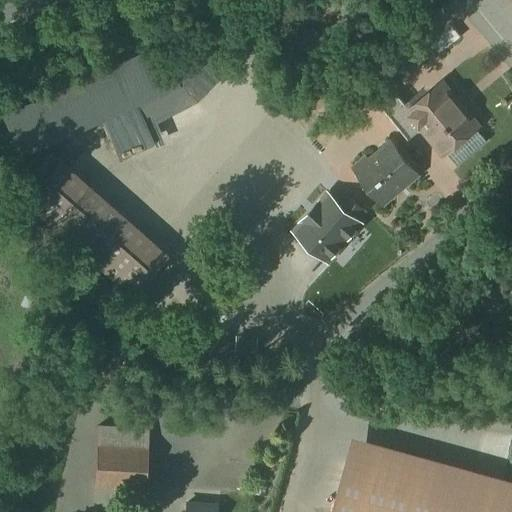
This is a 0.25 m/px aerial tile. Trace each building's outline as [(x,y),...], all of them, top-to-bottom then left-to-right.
[(429,40),(439,53),(462,36),(452,23),(429,40)] [(332,40),(309,25),(296,45),(319,60),(332,40)] [(229,64),(195,31),(164,64),(198,97),(229,64)] [(407,72),(430,54),(418,37),(394,55),(407,72)] [(155,120),(198,97),(164,64),(155,42),(0,110),(0,111),(20,155),(138,102),(155,120)] [(478,125),(443,83),(410,110),(409,111),(423,127),(444,153),(478,125)] [(410,110),(397,94),(383,106),(409,138),(423,127),(409,111),(410,110)] [(392,141),(370,159),(366,156),(353,167),(383,204),(420,174),(392,141)] [(58,161),(26,198),(132,292),(165,255),(58,161)] [(356,209),(332,229),(350,250),(374,230),(356,209)] [(249,247),(220,285),(234,296),(263,258),(249,247)] [(149,426),(98,424),(94,485),(145,488),(149,426)] [(511,511),(511,478),(352,436),(331,511),(511,511)] [(188,502),(186,511),(215,511),(216,504),(188,502)]
